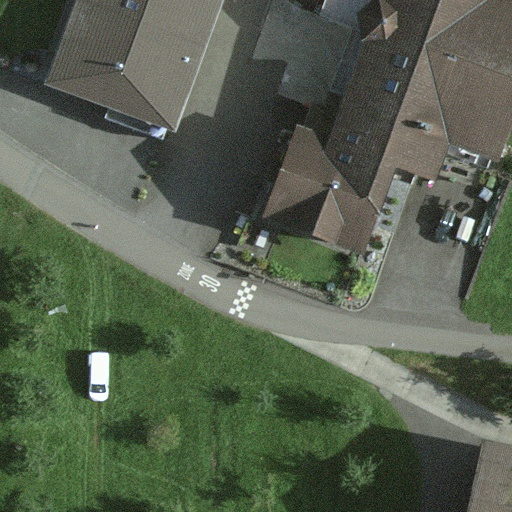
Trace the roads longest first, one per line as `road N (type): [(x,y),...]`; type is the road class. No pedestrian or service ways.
road 1 (residential): [(0,156),(189,277),(284,320),(442,342)]
road 2 (track): [(511,428),(470,420),(319,327)]
